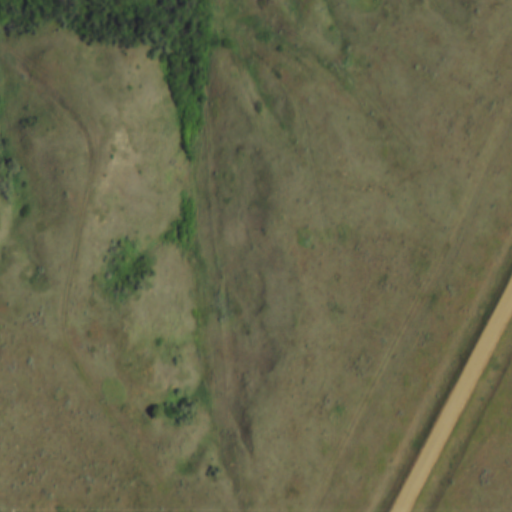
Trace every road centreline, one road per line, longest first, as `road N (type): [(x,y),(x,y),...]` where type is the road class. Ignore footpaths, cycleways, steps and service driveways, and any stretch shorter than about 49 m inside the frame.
road 1 (track): [(199,511),(78,362),(60,94),(43,35),(17,0)]
road 2 (tertiary): [(398,511),(511,290)]
